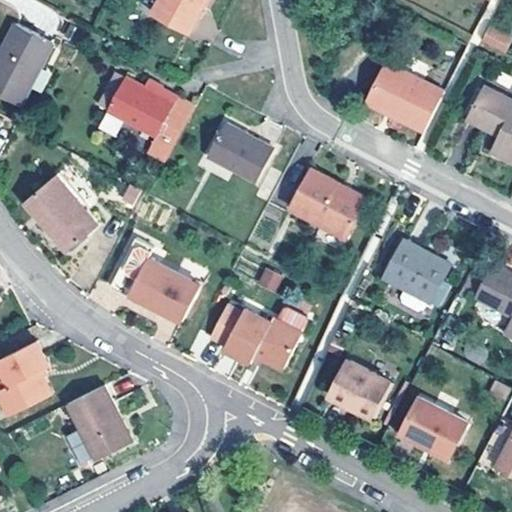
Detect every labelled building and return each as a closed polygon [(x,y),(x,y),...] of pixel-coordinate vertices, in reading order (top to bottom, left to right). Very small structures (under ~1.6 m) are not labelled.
[(190,33),(207,0),(160,0),(154,13),(190,33)] [(0,92),(22,103),(53,44),(16,24),(0,54),(6,57),(0,68),(0,92)] [(480,43),(505,53),(511,35),(487,25),(480,43)] [(446,91),(389,62),(368,101),(426,130),(446,91)] [(176,142),(195,106),(178,96),(175,102),(160,93),(163,88),(164,85),(150,78),(145,86),(127,75),(100,126),(117,135),(125,118),(157,133),(176,142)] [(511,97),(486,84),(483,89),(469,116),(468,118),(500,135),(491,150),(511,160),(511,97)] [(479,87),(465,113),(469,116),(483,89),(479,87)] [(178,96),(163,88),(160,93),(175,102),(178,96)] [(258,181),(276,148),(227,122),(209,155),(258,181)] [(176,142),(157,133),(154,141),(172,150),(176,142)] [(369,198),(313,168),(291,207),(347,237),(369,198)] [(101,224),(58,173),(31,197),(45,214),(41,217),(69,250),(101,224)] [(133,202),(139,190),(131,186),(125,197),(133,202)] [(45,214),(31,197),(28,201),(41,217),(45,214)] [(432,302),(452,263),(406,239),(386,276),(406,288),(401,296),(403,302),(418,310),(424,308),(428,300),(432,302)] [(184,321),(203,285),(150,258),(132,295),(184,321)] [(511,334),(511,271),(497,263),(479,297),(511,314),(511,321),(507,332),(511,334)] [(283,276),(268,268),(261,281),(276,288),(283,276)] [(228,343),(244,312),(231,305),(215,337),(228,343)] [(280,320),(304,332),(310,320),(310,316),(291,306),(287,307),(280,320)] [(285,368),(304,332),(280,320),(274,317),(272,321),(246,308),(244,312),(228,343),(226,348),(252,362),(257,353),(285,368)] [(53,394),(41,371),(51,366),(37,340),(0,358),(0,365),(7,379),(0,383),(0,396),(10,415),(53,394)] [(391,381),(351,359),(332,395),(372,416),(391,381)] [(506,400),(511,386),(494,381),(489,394),(506,400)] [(97,459),(134,440),(106,384),(69,403),(81,427),(68,434),(83,463),(96,456),(97,459)] [(450,457),(469,421),(421,396),(405,427),(426,439),(424,443),(450,457)] [(511,438),(498,466),(511,473),(511,438)]
